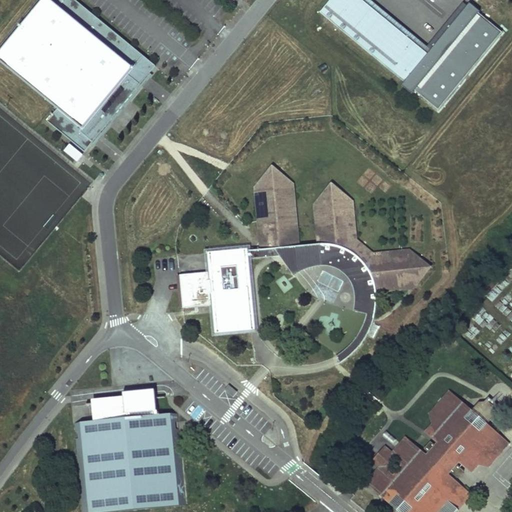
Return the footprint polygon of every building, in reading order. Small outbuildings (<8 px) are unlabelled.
[(58,111),(48,124),(86,154),(98,138),(144,83),(156,68),(72,0),(45,0),(0,55),(0,64),(3,67),(58,111)] [(427,55),(359,0),(331,0),(321,13),(405,84),(438,111),(503,33),(469,4),(427,55)] [(207,169),(217,158),(199,141),(188,152),(207,169)] [(83,155),(71,144),(65,151),(77,162),(83,155)] [(294,188),(281,190),(278,193),(276,194),(275,194),(273,193),(271,192),(270,190),(256,191),(259,220),(277,249),(281,256),(321,252),(322,263),(324,263),(331,264),(336,266),(341,268),(346,272),(351,278),(354,282),(355,286),(356,289),(356,292),(375,289),(375,291),(408,288),(410,285),(411,277),(411,272),(411,266),(409,260),(407,255),(405,251),(373,254),(356,240),(354,225),(353,205),(350,205),(350,199),(339,190),(326,191),(317,203),(317,208),(315,208),(316,221),(318,244),(299,246),(297,226),(294,188)] [(261,250),(277,249),(259,220),(261,250)] [(410,251),(405,251),(407,255),(409,260),(411,266),(411,272),(411,277),(410,285),(408,288),(413,288),(430,267),(410,251)] [(215,305),(217,331),(253,328),(246,252),(211,255),(213,272),(214,286),(214,291),(215,305)] [(319,263),(322,263),(321,252),(281,256),(294,273),(314,265),(319,263)] [(209,272),(181,274),(183,308),(212,306),(211,291),(210,287),(209,272)] [(375,289),(356,292),(356,311),(366,314),(374,316),(376,313),(376,307),(376,297),(375,291),(375,289)] [(374,316),(366,314),(364,321),(362,327),(358,334),(355,339),(351,344),(346,348),(338,354),(336,356),(340,362),(346,357),(355,351),(362,344),(366,337),(370,329),(374,316)] [(230,386),(225,391),(233,398),(238,393),(230,386)] [(123,393),(123,401),(156,398),(155,390),(123,393)] [(507,445),(492,431),(483,434),(480,432),(487,426),(493,419),(492,413),(494,410),(485,402),(482,405),(477,405),(471,412),(465,419),(463,417),(465,407),(449,393),(444,399),(430,415),(432,425),(425,433),(437,444),(434,447),(430,443),(424,450),(428,453),(426,456),(413,444),(406,445),(402,442),(392,453),(380,468),(370,478),(374,481),(373,488),(390,504),(395,499),(398,502),(396,505),(396,509),(400,511),(404,511),(406,509),(410,511),(409,511),(455,511),(466,499),(462,496),(461,487),(448,476),(451,472),(457,478),(463,472),(456,466),(459,463),(470,473),(478,464),(488,467),(507,445)] [(156,398),(123,401),(93,404),(95,422),(74,424),(82,511),(119,511),(186,505),(179,429),(174,430),(174,423),(178,423),(177,413),(158,416),(156,398)] [(471,412),(465,407),(463,417),(465,419),(471,412)] [(373,462),(380,468),(392,453),(385,448),(373,462)] [(470,495),(461,487),(462,496),(466,499),(470,495)]
